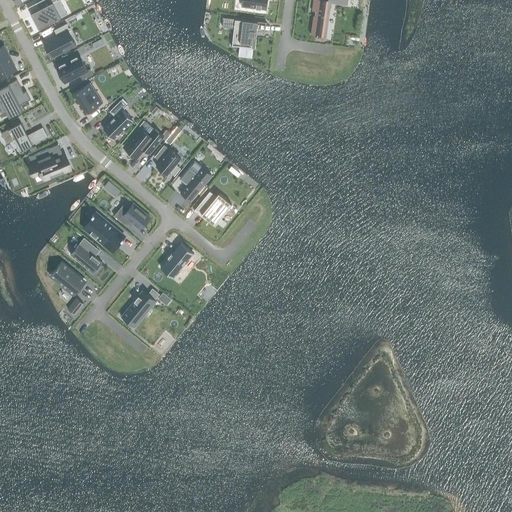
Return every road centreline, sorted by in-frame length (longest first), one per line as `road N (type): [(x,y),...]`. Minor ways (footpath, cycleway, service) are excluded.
road 1 (residential): [(1,0),(70,124),(170,213)]
road 2 (residential): [(170,213),(94,309),(117,331)]
